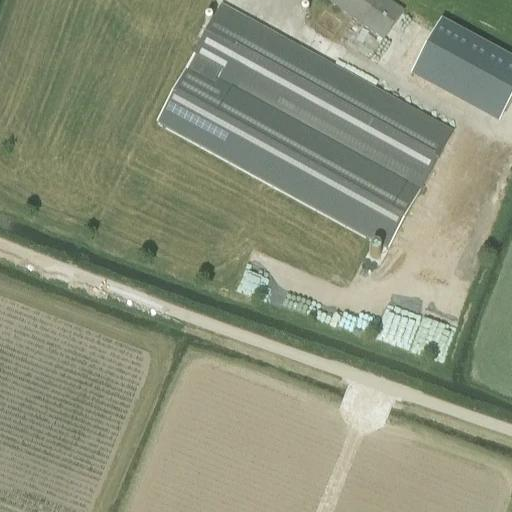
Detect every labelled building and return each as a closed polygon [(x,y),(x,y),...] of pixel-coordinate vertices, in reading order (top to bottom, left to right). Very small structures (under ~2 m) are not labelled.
[(321,0),(383,44),(404,13),(384,0),(321,0)] [(203,41),(157,125),(387,252),(453,133),(222,6),(203,41)] [(501,116),(511,96),(511,62),(441,23),(440,25),(416,69),(501,116)] [(253,255),(239,294),(368,339),(376,316),(294,287),(300,271),(253,255)] [(444,365),(463,304),(441,297),(421,358),(444,365)]
